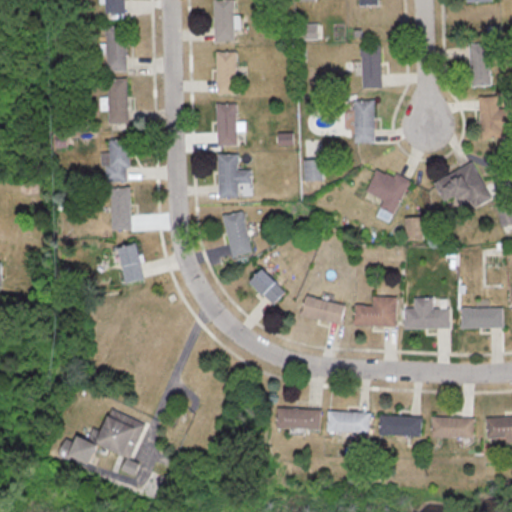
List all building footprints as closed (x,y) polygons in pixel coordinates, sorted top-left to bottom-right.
[(126,0),(105,0),(106,12),(127,12),(126,0)] [(380,101),(361,100),(360,141),(379,142),(380,101)] [(221,104),(223,145),(242,144),(241,103),(221,104)] [(224,196),(245,196),(246,184),(255,184),(255,170),(243,169),(244,154),(225,154),(224,196)] [(310,180),(328,179),(327,159),(309,160),(310,180)] [(229,215),(237,257),(257,253),(248,211),(229,215)] [(255,280),(278,304),(290,292),(267,268),(255,280)] [(348,303),(311,296),(307,315),(344,322),(348,303)] [(360,304),(360,324),(400,326),(401,297),(378,296),(378,305),(360,304)] [(411,327),(454,326),(454,308),(438,308),(438,297),(419,298),(419,308),(411,308),(411,327)] [(508,326),(507,307),(466,308),(467,327),(508,326)] [(100,442),(134,458),(150,423),(116,407),(100,442)] [(326,409),(284,408),(283,428),(326,428),(326,409)] [(333,432),(375,433),(376,412),(334,411),(333,432)] [(426,417),(387,416),(387,435),(425,436),(426,417)] [(509,438),(509,443),(511,442),(511,416),(491,416),(491,438),(509,438)] [(479,418),(438,417),(438,437),(479,438),(479,418)] [(101,444),(81,436),(73,457),(93,465),(101,444)]
